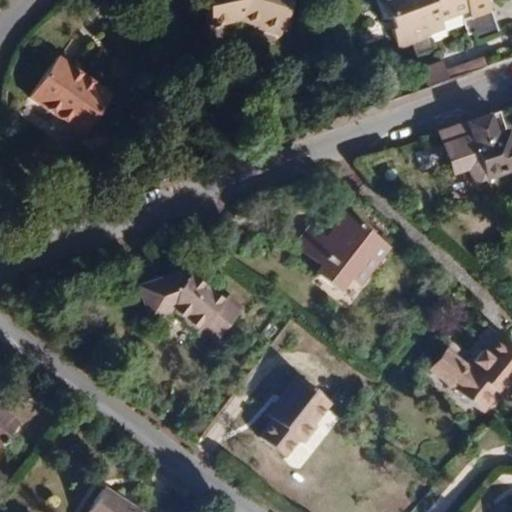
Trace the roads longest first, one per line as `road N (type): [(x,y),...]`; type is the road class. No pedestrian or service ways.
road 1 (residential): [(0,271),(511,85)]
road 2 (residential): [(231,511),(0,353)]
